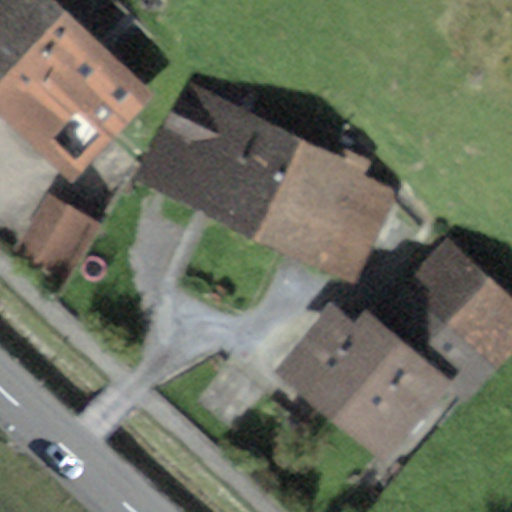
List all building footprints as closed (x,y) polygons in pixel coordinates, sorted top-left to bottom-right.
[(0,0),(0,90),(64,152),(93,122),(103,132),(138,94),(37,0),(0,0)] [(173,183),(251,218),(287,136),(212,102),(210,105),(186,95),(140,168),(173,183)] [(289,137),(287,136),(251,218),(356,267),(389,192),(288,140),(289,137)] [(23,249),(67,275),(96,228),(51,201),(23,249)] [(511,311),(445,255),(413,293),(489,361),(511,333),(511,311)] [(392,318),(376,337),(431,383),(438,376),(461,395),(489,361),(413,293),(392,318)] [(433,384),(431,383),(376,337),(370,332),(358,346),(330,320),(291,366),(383,443),(433,384)]
